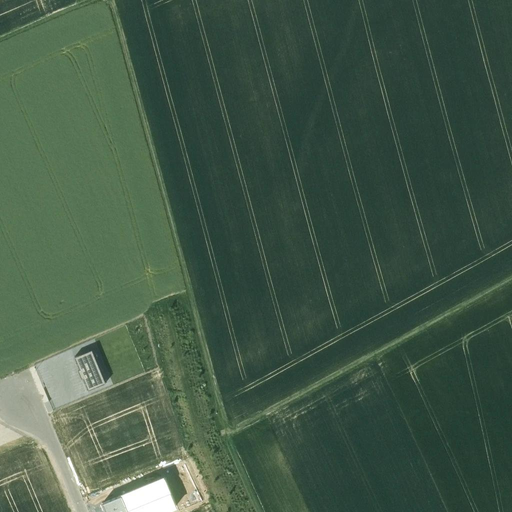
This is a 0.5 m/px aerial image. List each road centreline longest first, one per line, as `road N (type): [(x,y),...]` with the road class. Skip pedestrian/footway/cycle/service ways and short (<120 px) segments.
road 1 (track): [(109,0),(228,435),(511,279)]
road 2 (residential): [(82,511),(51,438),(22,401)]
